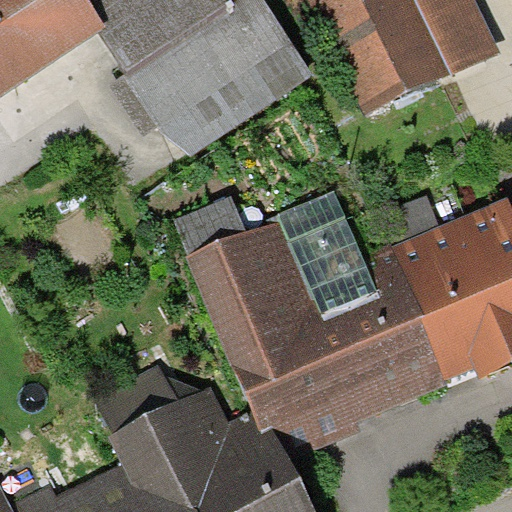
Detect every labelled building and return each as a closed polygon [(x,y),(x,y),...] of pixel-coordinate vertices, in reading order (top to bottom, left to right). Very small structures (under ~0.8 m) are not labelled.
[(0,0),(0,107),(101,36),(109,31),(88,0),(0,0)] [(88,0),(109,31),(101,36),(129,77),(115,86),(145,136),(158,129),(200,161),(313,83),(261,0),(88,0)] [(470,0),(309,0),(365,118),(497,56),(470,0)] [(189,257),(271,469),(363,433),(360,425),(449,389),(447,384),(477,372),(481,383),(511,369),(511,199),(366,256),(339,191),(279,216),(281,223),(247,236),(189,257)] [(189,257),(247,236),(231,199),(176,221),(189,257)] [(0,511),(313,511),(292,463),(261,478),(210,392),(110,440),(123,469),(59,500),(50,487),(14,507),(0,481),(0,511)]
